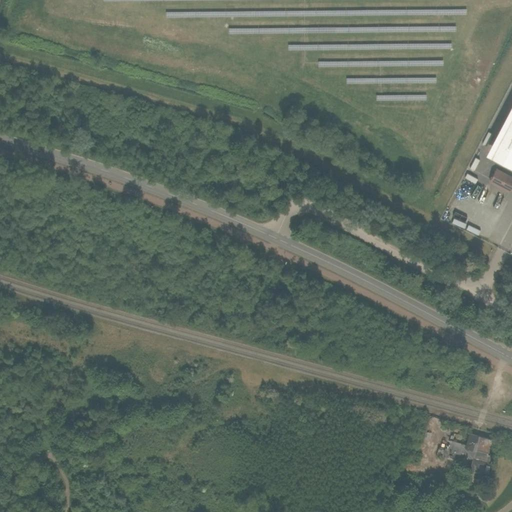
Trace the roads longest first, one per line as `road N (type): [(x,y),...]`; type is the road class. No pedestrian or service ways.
road 1 (tertiary): [(511,359),(202,206),(0,140)]
road 2 (track): [(0,47),(259,126),(511,262)]
